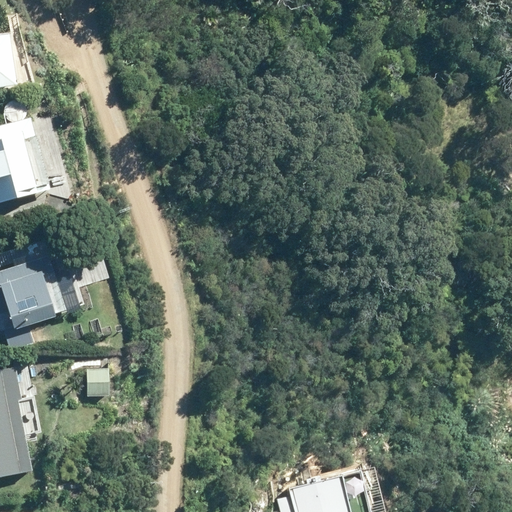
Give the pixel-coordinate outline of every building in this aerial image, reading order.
[(11,41),(0,42),(0,92),(18,89),(11,41)] [(0,207),(48,195),(34,143),(36,142),(31,123),(0,130),(0,207)] [(0,276),(0,333),(1,337),(13,334),(18,350),(35,345),(31,332),(58,324),(56,319),(82,311),(72,276),(54,281),(49,263),(0,276)] [(34,381),(52,380),(51,361),(33,362),(34,381)] [(109,371),(83,370),(82,397),(107,399),(109,371)] [(0,481),(31,475),(17,402),(22,402),(17,376),(0,379),(0,481)] [(286,490),(291,511),(370,511),(359,470),(286,490)]
